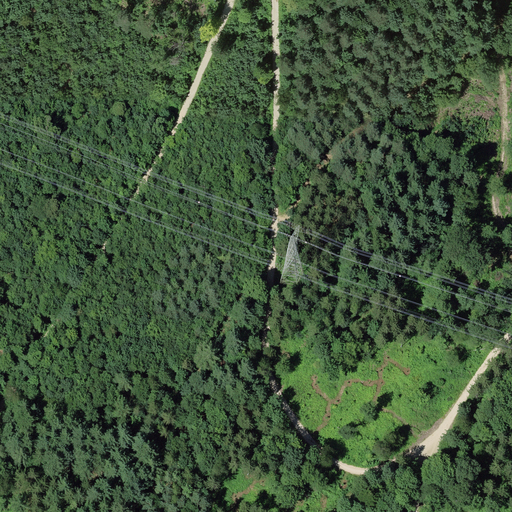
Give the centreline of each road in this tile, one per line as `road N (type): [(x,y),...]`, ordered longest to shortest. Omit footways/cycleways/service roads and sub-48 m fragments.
road 1 (track): [(273,0),(265,365),(326,454),(371,472),(434,448)]
road 2 (track): [(0,409),(176,128),(227,0)]
road 3 (track): [(497,45),(326,143),(274,228)]
road 4 (track): [(414,511),(434,448),(511,327)]
